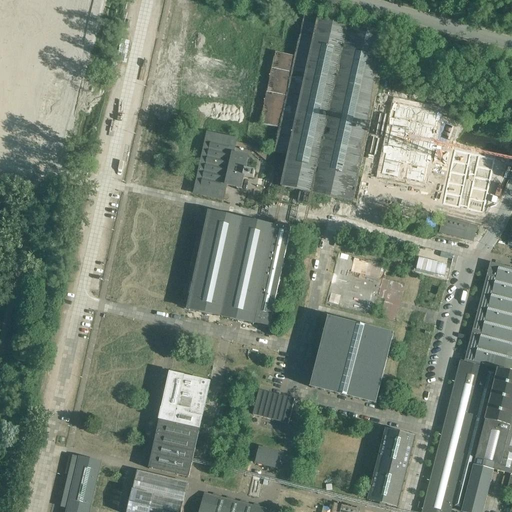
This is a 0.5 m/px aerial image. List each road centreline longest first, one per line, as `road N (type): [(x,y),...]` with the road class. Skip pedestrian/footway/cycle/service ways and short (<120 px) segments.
road 1 (unclassified): [(431,434),(480,252),(511,193)]
road 2 (unclassified): [(101,178),(333,218)]
road 3 (unclassified): [(146,0),(101,178)]
road 4 (unclassified): [(511,44),(348,0)]
road 5 (unclassified): [(78,300),(227,334)]
road 6 (unclassified): [(227,334),(194,483)]
road 7 (unclassified): [(48,445),(78,300)]
road 8 (unclassified): [(298,396),(431,434)]
road 9 (unclassified): [(300,350),(333,218)]
road 10 (unclassified): [(101,178),(78,300)]
